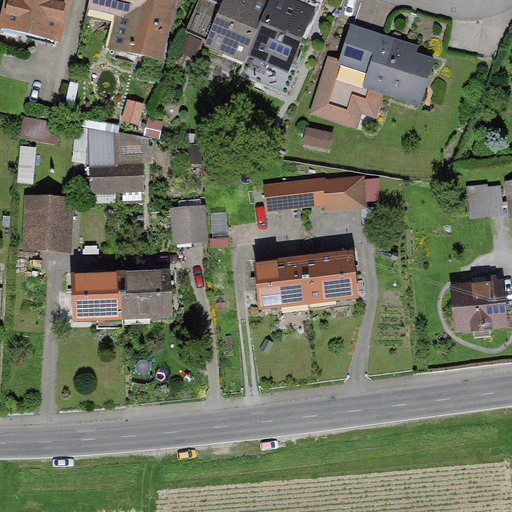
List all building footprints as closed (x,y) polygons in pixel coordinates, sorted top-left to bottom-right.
[(10,0),(5,26),(59,39),(68,0),(10,0)] [(107,12),(109,0),(91,0),(90,7),(107,12)] [(162,61),(176,0),(109,0),(107,12),(145,21),(144,25),(141,24),(134,54),(162,61)] [(269,9),(248,0),(227,0),(208,42),(247,59),(269,9)] [(273,0),(269,9),(247,59),(240,76),(289,96),(300,70),(292,66),(313,17),(273,0)] [(385,39),(354,29),(340,72),(332,70),(319,111),(355,123),(360,108),(374,112),(380,92),(420,105),(434,62),(383,46),(385,39)] [(188,36),(180,52),(195,59),(202,43),(188,36)] [(27,116),(24,137),(58,142),(62,121),(27,116)] [(335,136),(310,129),(306,145),(331,151),(335,136)] [(145,167),(118,168),(118,192),(145,191),(145,167)] [(118,192),(118,168),(93,168),(94,193),(118,192)] [(326,183),(296,186),(299,206),(328,202),(326,184),(326,183)] [(345,184),(326,184),(328,202),(329,211),(348,209),(345,184)] [(296,186),(266,189),(268,209),(299,206),(296,186)] [(489,187),(466,190),(471,224),(505,220),(501,188),(490,190),(489,187)] [(71,203),(31,201),(29,247),(69,249),(71,203)] [(205,207),(174,209),(176,240),(207,238),(205,207)] [(352,255),(305,261),(310,304),(357,299),(352,255)] [(305,261),(257,266),(262,309),(310,304),(305,261)] [(125,319),(172,318),(171,274),(123,276),(125,319)] [(77,321),(125,319),(123,276),(75,278),(77,321)] [(460,332),(506,327),(501,285),(496,285),(496,280),(473,282),(474,288),(455,291),(460,332)]
